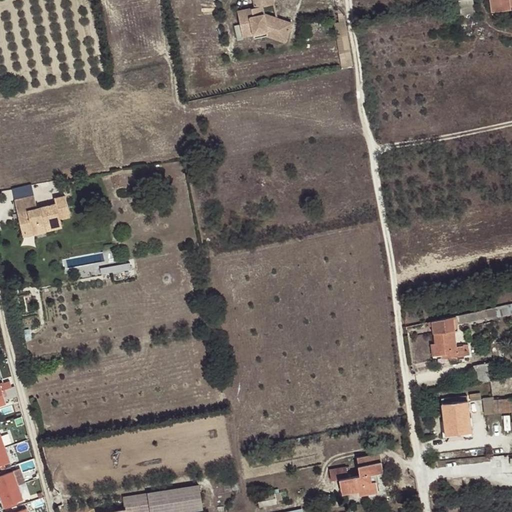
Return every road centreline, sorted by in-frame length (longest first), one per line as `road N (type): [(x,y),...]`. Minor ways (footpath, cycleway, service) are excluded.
road 1 (track): [(346,0),(427,511)]
road 2 (track): [(53,511),(0,319)]
